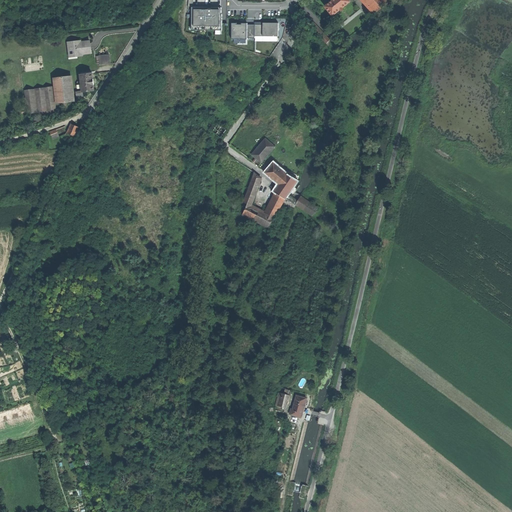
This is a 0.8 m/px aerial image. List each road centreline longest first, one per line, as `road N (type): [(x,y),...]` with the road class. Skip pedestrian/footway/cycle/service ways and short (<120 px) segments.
road 1 (residential): [(160,0),(92,105),(0,140)]
road 2 (track): [(0,301),(92,105)]
road 3 (residential): [(293,5),(297,35),(216,163)]
road 4 (track): [(50,444),(57,442),(0,301)]
